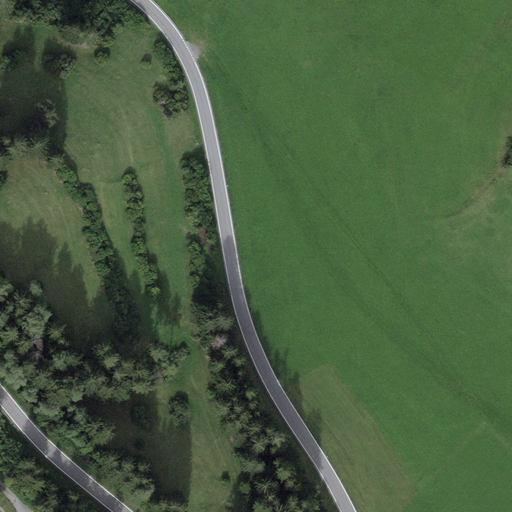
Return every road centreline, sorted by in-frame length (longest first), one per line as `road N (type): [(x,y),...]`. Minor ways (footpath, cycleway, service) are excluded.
road 1 (tertiary): [(139,0),(175,39),(198,89),(251,341),(348,511)]
road 2 (track): [(183,53),(207,58),(304,179),(511,363)]
road 3 (tertiary): [(123,511),(45,447),(0,395)]
